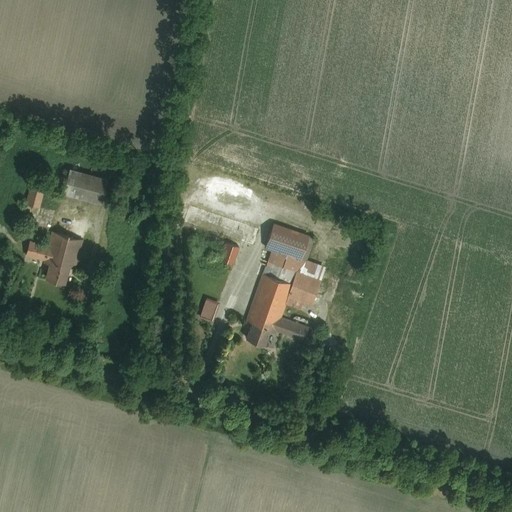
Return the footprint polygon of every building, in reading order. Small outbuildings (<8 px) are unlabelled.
[(108,176),(67,165),(59,191),(100,203),(108,176)] [(28,186),(24,202),(38,207),(43,190),(28,186)] [(263,343),(269,328),(303,340),(308,325),(280,315),(284,303),(300,308),(302,302),(312,305),(326,266),(301,257),(310,233),(272,220),(262,248),(270,251),(240,334),(263,343)] [(350,248),(362,251),(366,237),(356,234),(357,228),(342,225),(338,241),(351,244),(350,248)] [(50,230),(46,244),(28,239),(24,256),(40,260),(38,267),(45,269),(43,276),(64,282),(69,266),(75,268),(82,239),(50,230)] [(225,241),(218,258),(234,264),(241,247),(225,241)] [(209,320),(216,302),(201,296),(194,315),(209,320)]
